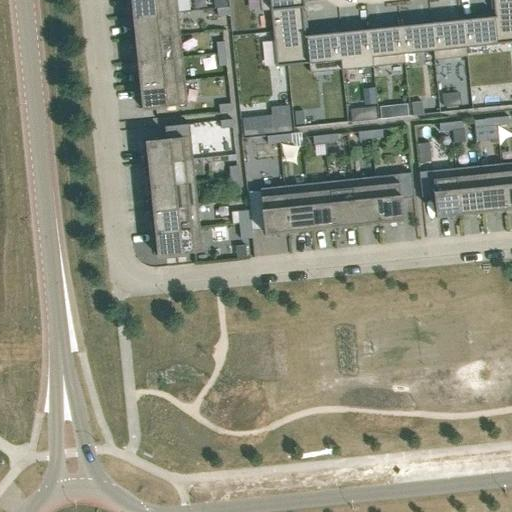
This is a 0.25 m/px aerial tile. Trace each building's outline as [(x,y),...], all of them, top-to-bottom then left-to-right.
[(176,0),(130,0),(132,17),(178,12),(176,0)] [(227,0),(217,0),(216,0),(216,8),(229,7),(227,0)] [(259,0),(261,11),(270,10),(270,9),(304,6),(304,2),(307,2),(306,0),(259,0)] [(511,0),(493,0),(495,16),(493,16),(496,44),(511,42),(511,0)] [(304,6),(270,9),(270,10),(276,66),(309,63),(310,63),(307,35),(305,35),(302,7),(305,7),(304,6)] [(229,7),(216,8),(217,16),(229,15),(229,7)] [(178,12),(132,17),(135,40),(180,35),(178,12)] [(469,18),(462,19),(465,47),(466,47),(496,44),(493,16),(491,16),(491,14),(481,15),(481,17),(469,19),(469,18)] [(438,22),(431,22),(434,50),(433,50),(434,60),(467,56),(466,47),(465,47),(462,19),(460,19),(460,17),(450,18),(450,20),(438,22)] [(407,25),(400,25),(403,53),(404,53),(433,50),(434,50),(431,22),(429,22),(429,20),(419,21),(419,24),(407,25)] [(371,28),(369,29),(373,66),(405,63),(404,53),(403,53),(400,25),(394,26),(381,28),(381,25),(371,26),(371,28)] [(340,32),(338,32),(342,69),(373,66),(369,29),(363,29),(350,31),(350,28),(340,29),(340,32)] [(309,35),(307,35),(310,63),(309,63),(310,73),(342,69),(338,32),(332,33),(319,34),(319,31),(309,32),(309,35)] [(180,35),(135,40),(137,62),(182,58),(180,35)] [(224,41),(216,42),(217,54),(225,53),(224,41)] [(225,53),(217,54),(218,66),(227,65),(225,53)] [(182,58),(137,62),(139,85),(185,80),(182,58)] [(185,80),(139,85),(142,109),(187,104),(185,80)] [(114,110),(133,109),(132,90),(112,91),(114,110)] [(230,103),(218,104),(219,113),(231,111),(230,103)] [(508,116),(496,117),(497,125),(509,124),(508,116)] [(496,117),(484,119),(485,127),(497,125),(496,117)] [(232,119),(220,120),(221,129),(233,127),(232,119)] [(463,121),(451,122),(451,130),(464,129),(463,121)] [(451,122),(439,123),(440,131),(451,130),(451,122)] [(166,138),(145,140),(147,164),(193,159),(189,124),(164,126),(164,127),(166,138)] [(382,129),(370,130),(371,138),(383,137),(382,129)] [(370,130),(358,132),(359,140),(371,138),(370,130)] [(291,133),(279,135),(279,143),(291,141),(291,138),(291,134),(291,133)] [(337,134),(325,135),(325,143),(337,142),(337,134)] [(279,135),(267,136),(267,144),(279,143),(279,135)] [(325,135),(312,136),(313,144),(325,143),(325,135)] [(193,159),(147,164),(150,187),(195,182),(193,159)] [(511,162),(501,163),(505,209),(511,207),(511,162)] [(501,163),(478,166),(483,211),(505,209),(501,163)] [(237,165),(229,166),(230,178),(238,177),(237,165)] [(478,166),(455,168),(460,213),(483,211),(478,166)] [(455,168),(419,172),(421,196),(422,196),(434,195),(436,216),(460,213),(455,168)] [(411,173),(374,176),(379,222),(403,219),(401,199),(413,197),(411,173)] [(374,176),(352,179),(357,224),(379,222),(374,176)] [(238,177),(230,178),(231,190),(239,189),(238,177)] [(352,179),(329,181),(334,226),(357,224),(352,179)] [(329,181),(306,183),(311,229),(334,226),(329,181)] [(195,182),(150,187),(152,209),(197,205),(195,182)] [(306,183),(284,186),(288,231),(311,229),(306,183)] [(284,186),(260,188),(265,233),(288,231),(284,186)] [(197,205),(152,209),(154,232),(200,227),(197,205)] [(249,210),(237,211),(239,223),(239,225),(251,224),(249,210)] [(251,224),(239,225),(240,239),(252,238),(251,224)] [(200,227),(154,232),(157,255),(202,251),(200,227)]
